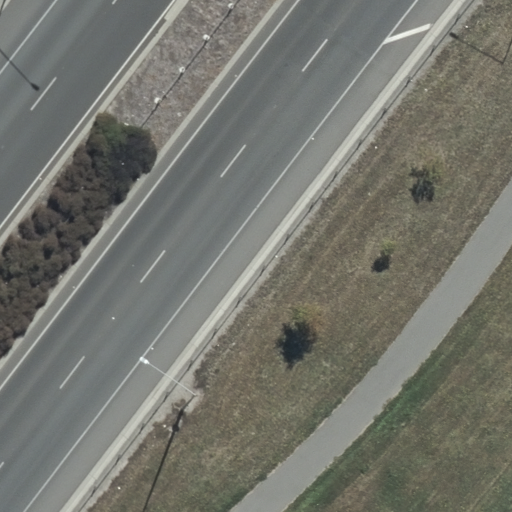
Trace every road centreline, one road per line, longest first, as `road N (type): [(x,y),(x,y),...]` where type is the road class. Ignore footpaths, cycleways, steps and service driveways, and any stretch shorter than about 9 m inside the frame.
road 1 (trunk): [(350,0),(0,458)]
road 2 (trunk): [(0,153),(118,0)]
